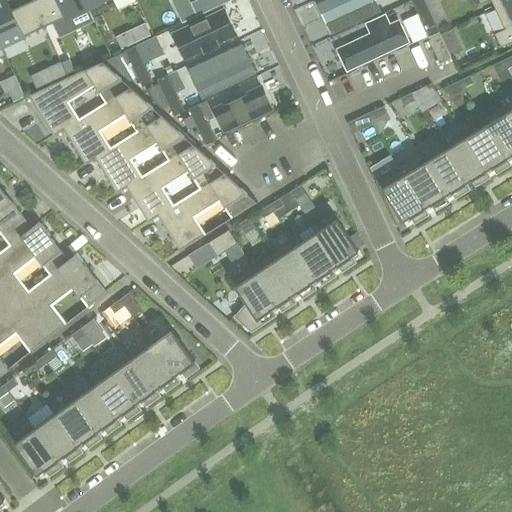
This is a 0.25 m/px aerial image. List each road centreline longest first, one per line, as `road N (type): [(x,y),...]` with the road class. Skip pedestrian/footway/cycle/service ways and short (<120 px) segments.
road 1 (residential): [(0,147),(260,377)]
road 2 (residential): [(410,279),(386,250),(270,0)]
road 3 (residential): [(83,511),(260,377)]
road 4 (residential): [(260,377),(410,279)]
